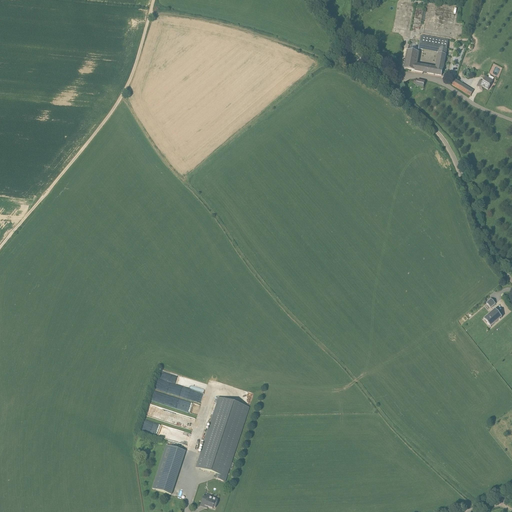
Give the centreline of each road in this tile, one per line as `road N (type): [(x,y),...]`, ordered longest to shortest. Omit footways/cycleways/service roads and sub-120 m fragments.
road 1 (track): [(184,181),(279,303),(475,509)]
road 2 (unclassified): [(511,280),(482,239),(445,142),(391,88)]
road 3 (track): [(335,62),(315,69),(184,181)]
road 4 (track): [(120,97),(0,247)]
road 5 (track): [(335,62),(236,28),(150,13)]
